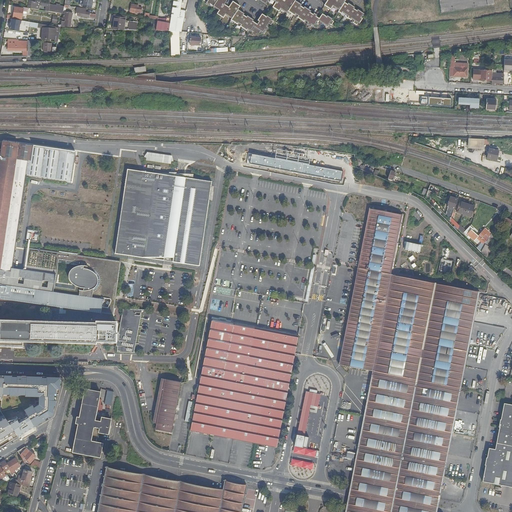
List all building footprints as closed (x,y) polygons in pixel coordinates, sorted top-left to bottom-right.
[(174,0),(172,16),(177,16),(178,16),(181,0),(174,0)] [(203,0),(206,2),(205,3),(209,6),(210,5),(219,11),(216,14),(223,18),(225,15),(231,19),(230,20),(237,25),(238,23),(240,25),(240,26),(246,31),(247,30),(250,32),(251,30),(257,34),(259,31),(263,33),(264,31),(267,27),(269,24),(271,26),(273,22),(271,21),(272,20),(266,16),(266,17),(262,14),(257,21),(258,22),(256,25),(252,22),(246,17),(243,16),(237,11),(238,10),(240,7),(232,2),(228,8),(224,5),(227,0),(203,0)] [(259,0),(259,1),(266,5),(268,1),(274,5),(273,7),(279,12),(281,9),(287,13),(288,11),(295,16),(296,14),(298,16),(298,17),(304,22),(305,21),(308,23),(311,25),(314,27),(316,24),(320,27),(322,23),(328,27),(330,24),(332,25),(334,21),(332,20),(333,19),(328,15),(327,16),(323,14),(319,18),(311,12),(304,8),(301,6),(294,2),(295,1),(294,0),(284,0),(284,1),(282,0),(259,0)] [(322,0),(326,2),(324,6),(331,10),(333,7),(339,11),(338,12),(342,15),(342,13),(348,17),(347,18),(351,21),(352,20),(354,22),(353,23),(357,26),(358,24),(359,25),(363,20),(362,19),(364,15),(358,10),(357,11),(354,10),(347,5),(345,3),(346,0),(322,0)] [(49,7),(50,4),(37,2),(30,1),(29,8),(38,10),(39,5),(49,7)] [(64,6),(50,4),(49,7),(49,11),(63,13),(64,8),(64,6)] [(137,13),(137,12),(141,12),(142,7),(138,7),(138,5),(131,4),(129,12),(137,13)] [(7,15),(7,18),(13,19),(13,18),(21,19),(23,11),(27,12),(28,8),(23,7),(23,9),(15,8),(13,16),(7,15)] [(95,18),(96,11),(77,8),(76,13),(78,13),(78,15),(89,17),(95,18)] [(66,20),(71,20),(72,13),(64,12),(63,19),(65,19),(66,20)] [(106,29),(137,31),(137,29),(137,24),(124,23),(125,17),(115,15),(113,25),(107,24),(106,28),(106,29)] [(175,20),(177,21),(177,16),(172,16),(169,31),(173,31),(173,32),(181,32),(181,28),(175,27),(175,28),(174,27),(175,20)] [(39,29),(40,24),(40,23),(23,21),(23,22),(24,22),(24,24),(30,24),(30,27),(35,27),(35,29),(39,29)] [(55,38),(55,37),(55,35),(56,35),(56,34),(55,33),(55,29),(52,29),(52,27),(47,27),(47,32),(44,32),(44,34),(44,37),(44,39),(54,40),(55,38)] [(195,37),(190,37),(190,45),(200,46),(201,38),(198,37),(198,35),(195,35),(195,37)] [(23,51),(22,56),(26,56),(27,44),(26,44),(26,42),(18,41),(18,40),(8,39),(8,43),(8,50),(23,51)] [(45,51),(47,51),(50,51),(52,51),(55,51),(57,43),(51,42),(51,43),(44,43),(43,51),(45,51)] [(454,56),(451,55),(449,76),(466,77),(467,68),(453,67),(454,56)] [(492,71),(473,70),(473,80),(480,80),(489,81),(492,81),(492,71)] [(492,81),(492,85),(494,85),(495,83),(503,83),(503,74),(495,73),(495,70),(492,70),(492,71),(492,81)] [(470,105),(469,111),(479,112),(479,106),(479,99),(458,98),(458,105),(470,105)] [(486,108),(486,112),(494,112),(495,109),(496,109),(496,100),(486,99),(486,108)] [(72,181),(76,152),(3,142),(2,150),(0,149),(0,346),(22,347),(22,343),(29,343),(29,341),(96,343),(96,342),(115,342),(115,324),(96,323),(96,325),(0,321),(0,325),(0,297),(100,311),(102,298),(92,296),(79,294),(55,291),(58,274),(57,273),(26,269),(12,267),(24,181),(25,175),(72,181)] [(499,151),(490,148),(487,158),(496,160),(499,151)] [(374,171),(361,165),(361,166),(358,164),(357,165),(354,163),(354,166),(372,174),(374,171)] [(212,181),(128,170),(116,257),(200,270),(212,181)] [(396,172),(391,170),(387,180),(400,184),(400,182),(395,180),(396,176),(395,175),(396,172)] [(452,217),(458,199),(451,197),(449,203),(444,215),(450,220),(452,217)] [(474,206),(460,201),(459,204),(457,211),(471,216),(474,206)] [(351,482),(439,499),(480,293),(392,276),(403,216),(369,210),(339,364),(373,371),(351,481),(351,482)] [(510,226),(511,221),(503,216),(500,222),(503,224),(504,223),(510,226)] [(460,224),(452,217),(450,220),(458,228),(460,224)] [(481,251),(487,257),(492,248),(488,246),(492,239),(497,229),(498,229),(495,227),(484,247),(481,251)] [(490,233),(485,228),(478,236),(471,230),(467,234),(477,243),(480,240),(483,243),(486,240),(490,233)] [(29,249),(26,269),(57,273),(59,260),(79,262),(79,267),(83,267),(83,270),(86,270),(90,272),(94,274),(97,279),(98,284),(96,287),(93,290),(92,296),(102,298),(100,311),(113,312),(121,263),(29,249)] [(503,272),(511,280),(511,270),(506,266),(503,272)] [(83,267),(79,267),(75,268),(72,270),(69,273),(69,278),(70,282),(74,286),(78,288),(82,289),(84,289),(83,292),(80,292),(79,294),(92,296),(93,290),(96,287),(98,284),(97,279),(94,274),(90,272),(86,270),(83,270),(83,267)] [(124,310),(117,345),(118,352),(134,353),(142,310),(124,310)] [(211,320),(190,431),(277,447),(298,337),(211,320)] [(175,415),(181,383),(162,379),(154,422),(157,423),(156,429),(172,433),(175,418),(176,418),(176,415),(175,415)] [(78,423),(73,452),(100,458),(103,443),(97,442),(92,441),(94,427),(100,428),(99,433),(108,435),(111,420),(102,418),(101,422),(95,421),(101,393),(85,389),(79,418),(77,418),(76,423),(78,423)] [(511,404),(503,403),(495,450),(487,449),(482,481),(504,485),(511,486),(511,404)] [(6,411),(1,412),(5,418),(6,419),(10,417),(6,411)] [(12,422),(18,431),(26,426),(20,417),(12,422)] [(5,418),(0,420),(0,442),(16,434),(6,419),(5,418)] [(25,447),(18,452),(23,459),(24,460),(25,459),(31,463),(36,456),(29,451),(25,447)] [(5,461),(0,464),(5,472),(9,469),(13,474),(16,472),(15,470),(20,467),(15,459),(7,464),(5,461)] [(223,490),(170,479),(107,467),(98,511),(241,511),(247,485),(246,485),(225,480),(223,490)] [(26,486),(29,487),(33,472),(25,470),(24,472),(23,471),(22,476),(20,475),(18,481),(14,479),(12,482),(20,485),(26,486)] [(19,492),(20,485),(12,482),(11,482),(8,494),(17,497),(18,493),(19,492)] [(436,511),(439,499),(351,482),(348,496),(347,505),(345,511),(352,511),(436,511)]
